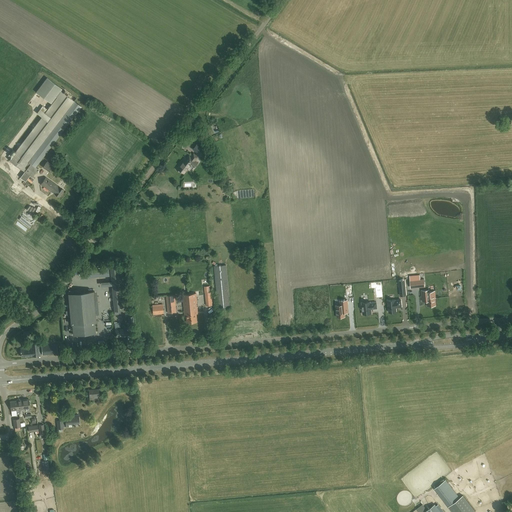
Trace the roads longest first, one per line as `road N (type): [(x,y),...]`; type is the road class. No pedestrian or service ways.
road 1 (unclassified): [(0,365),(498,319)]
road 2 (secondary): [(1,381),(416,344)]
road 3 (unclassified): [(32,315),(283,0)]
